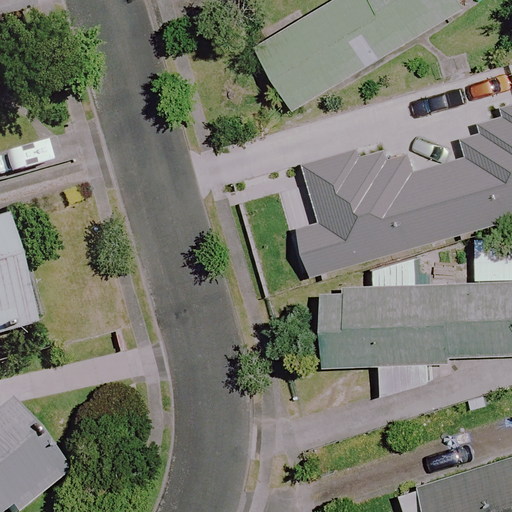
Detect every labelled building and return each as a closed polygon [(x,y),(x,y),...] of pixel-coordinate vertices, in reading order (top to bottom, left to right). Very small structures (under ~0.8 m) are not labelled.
[(464,12),(457,0),(325,0),(254,43),(294,112),(464,12)] [(327,219),(306,225),(318,269),(320,275),(327,273),(467,233),(511,220),(511,104),(510,105),(511,113),(488,120),(490,130),(469,136),(473,153),(462,156),(436,164),(423,168),(417,151),(397,157),(394,147),(370,154),(368,145),(311,162),(315,176),(317,182),(327,219)] [(0,335),(26,329),(0,234),(0,335)] [(426,282),(425,254),(383,266),(384,283),(354,284),(354,290),(331,291),(334,367),(389,365),(390,395),(438,381),(437,363),(460,362),(460,356),(511,353),(511,236),(483,238),(484,279),(426,282)] [(15,511),(58,478),(1,405),(0,406),(0,511),(1,511),(15,511)] [(511,511),(511,463),(397,499),(400,511),(511,511)]
